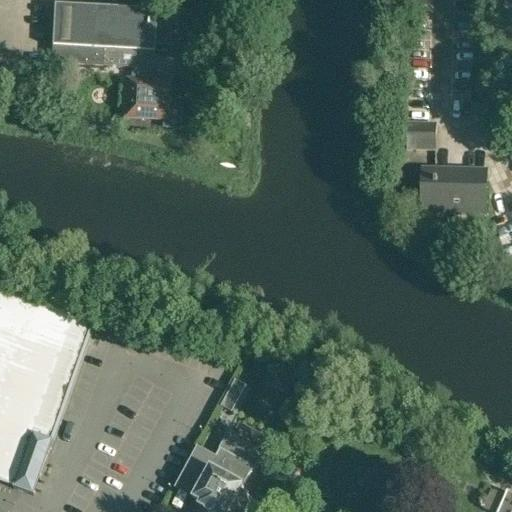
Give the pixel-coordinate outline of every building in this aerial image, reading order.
[(124,119),(166,121),(168,83),(152,82),(156,12),(53,6),(50,64),(131,68),(130,80),(126,80),(124,119)] [(73,121),(79,117),(73,107),(67,111),(73,121)] [(412,130),(411,152),(441,152),(441,131),(412,130)] [(422,203),(437,204),(439,178),(424,177),(422,203)] [(0,481),(14,487),(14,489),(34,496),(42,474),(95,321),(0,288),(0,481)] [(121,326),(116,340),(151,353),(156,338),(121,326)] [(237,400),(227,394),(222,405),(232,410),(237,400)] [(187,472),(176,490),(193,501),(201,505),(199,508),(205,511),(246,511),(250,505),(247,500),(248,496),(241,492),(253,469),(221,452),(217,460),(198,450),(187,472)] [(511,511),(511,494),(507,492),(498,511),(511,511)]
